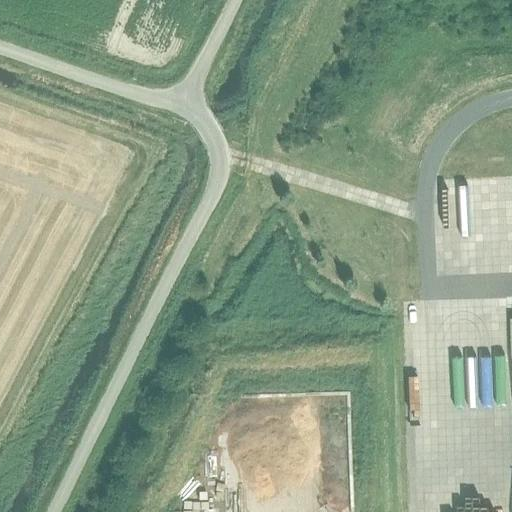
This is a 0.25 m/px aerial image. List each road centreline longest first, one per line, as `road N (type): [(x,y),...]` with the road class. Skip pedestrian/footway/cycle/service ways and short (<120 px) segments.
road 1 (unclassified): [(56,511),(219,175),(217,145),(185,108)]
road 2 (unclassified): [(185,108),(0,48)]
